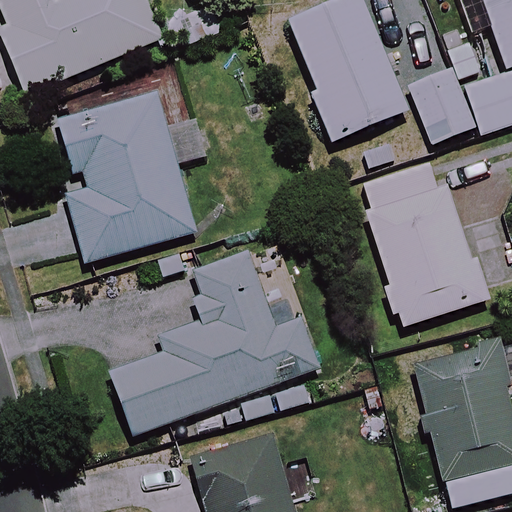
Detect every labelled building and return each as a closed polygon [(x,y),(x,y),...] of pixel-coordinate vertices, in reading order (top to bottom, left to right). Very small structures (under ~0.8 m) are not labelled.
[(0,0),(0,9),(8,28),(0,31),(0,32),(27,98),(157,44),(138,0),(0,0)] [(404,119),(356,0),(352,0),(289,25),(316,95),(306,99),(327,150),(404,119)] [(511,0),(476,0),(501,79),(463,91),(478,140),(511,129),(511,73),(511,71),(511,0)] [(457,88),(453,75),(408,89),(427,150),(472,136),(457,88)] [(152,101),(63,126),(83,199),(61,205),(79,269),(190,237),(171,171),(210,160),(199,121),(161,132),(152,101)] [(464,267),(434,168),(356,192),(398,333),(485,307),(472,264),(464,267)] [(241,258),(180,280),(196,325),(148,342),(155,362),(102,381),(123,441),(317,372),(300,323),(268,334),(241,258)] [(511,450),(497,391),(511,387),(511,340),(407,366),(442,511),(453,511),(511,497),(511,450)] [(286,511),(265,439),(187,462),(201,511),(286,511)]
